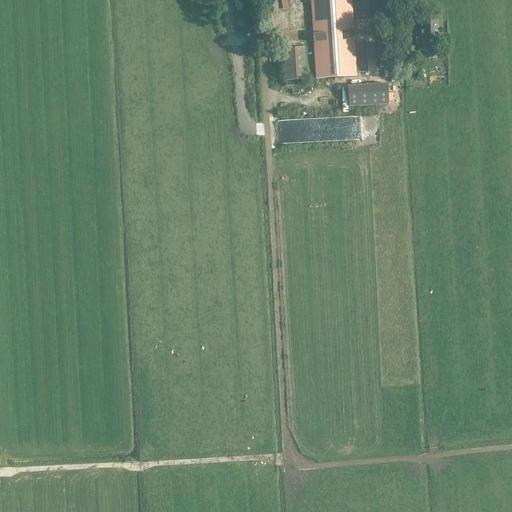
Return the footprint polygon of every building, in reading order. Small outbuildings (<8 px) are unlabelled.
[(357,76),(351,0),(310,0),(315,79),(357,76)] [(390,12),(388,0),(371,0),(373,13),(390,12)] [(438,40),(438,22),(435,22),(433,20),(421,21),(422,38),(415,38),(415,51),(428,50),(428,43),(430,41),(438,40)] [(306,80),(304,48),(284,49),(286,81),(306,80)] [(348,106),(389,104),(388,84),(347,85),(348,106)] [(310,93),(310,106),(340,105),(339,92),(310,93)]
